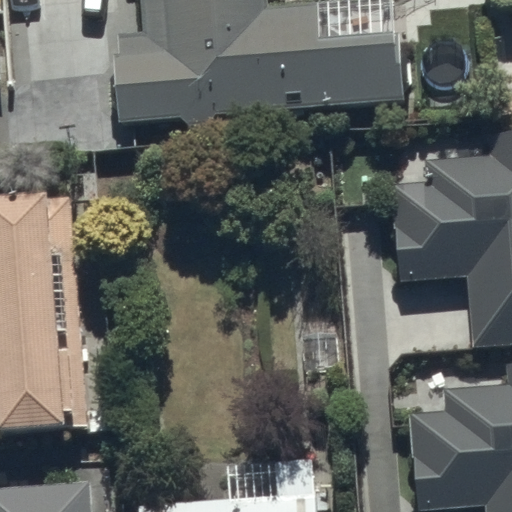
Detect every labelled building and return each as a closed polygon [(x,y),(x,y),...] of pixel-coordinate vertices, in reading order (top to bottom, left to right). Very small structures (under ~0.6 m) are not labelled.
[(145,0),(149,50),(117,52),(123,140),(404,120),(397,17),(266,26),(264,0),(145,0)] [(511,361),(511,155),(489,157),(490,173),(431,177),(432,197),(396,199),(403,297),(470,293),(475,364),(511,361)] [(0,452),(1,464),(68,460),(56,227),(0,230),(0,452)] [(511,511),(511,381),(506,382),(508,401),(445,405),(447,429),(417,432),(422,511),(511,511)] [(314,511),(313,475),(275,476),(276,511),(314,511)] [(92,511),(92,502),(0,507),(0,511),(92,511)]
